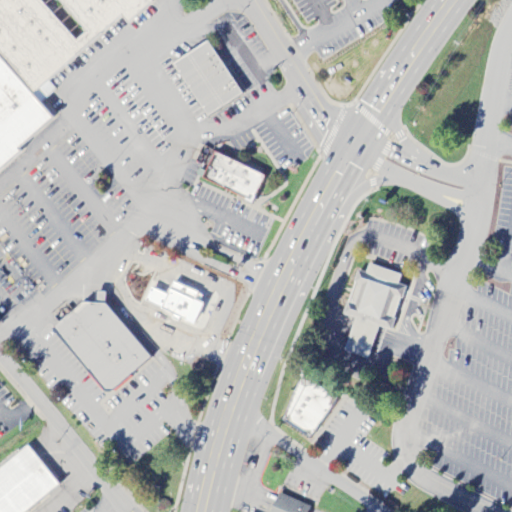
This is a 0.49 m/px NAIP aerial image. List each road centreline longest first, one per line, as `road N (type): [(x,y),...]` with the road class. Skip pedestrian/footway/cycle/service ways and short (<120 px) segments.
road 1 (trunk): [(200,511),(270,298),(354,145),(453,0)]
road 2 (residential): [(219,0),(90,84),(63,127),(0,183)]
road 3 (residential): [(123,511),(0,362)]
road 4 (residential): [(229,408),(382,511)]
road 5 (residential): [(354,145),(252,0)]
